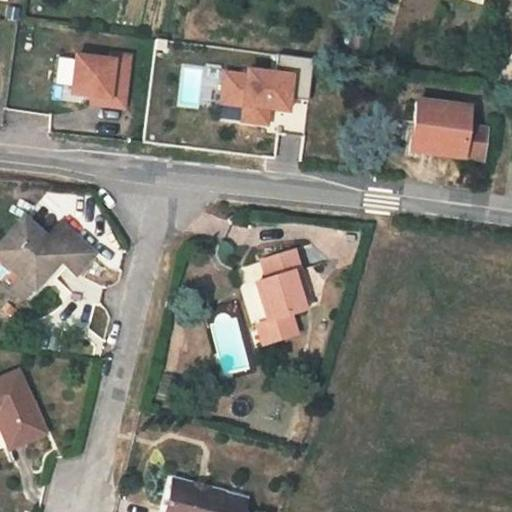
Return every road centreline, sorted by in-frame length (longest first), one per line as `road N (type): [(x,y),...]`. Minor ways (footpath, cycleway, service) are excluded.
road 1 (unclassified): [(511,221),(158,177)]
road 2 (residential): [(75,511),(158,177)]
road 3 (unclassified): [(158,177),(0,158)]
